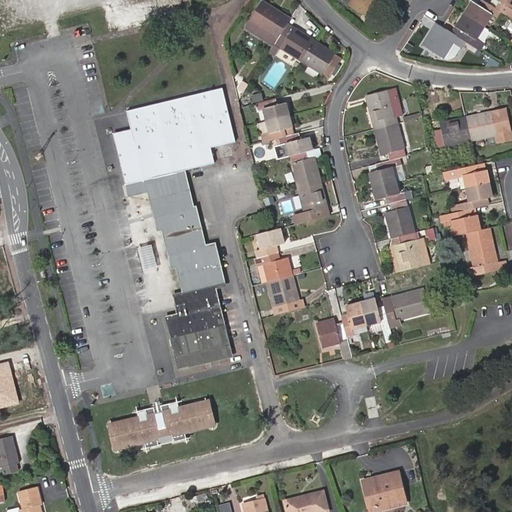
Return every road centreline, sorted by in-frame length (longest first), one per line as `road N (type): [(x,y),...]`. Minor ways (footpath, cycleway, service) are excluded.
road 1 (tertiary): [(12,174),(17,239),(84,493)]
road 2 (residential): [(230,218),(287,448)]
road 3 (residential): [(354,223),(314,232),(330,286),(387,271),(373,220)]
road 4 (residential): [(287,448),(84,493)]
road 5 (residential): [(372,48),(343,90),(335,123),(354,223)]
road 6 (unclassified): [(350,436),(348,386),(364,373),(465,344)]
road 7 (residential): [(511,381),(452,412),(350,436)]
road 8 (residential): [(511,73),(435,72),(385,55)]
